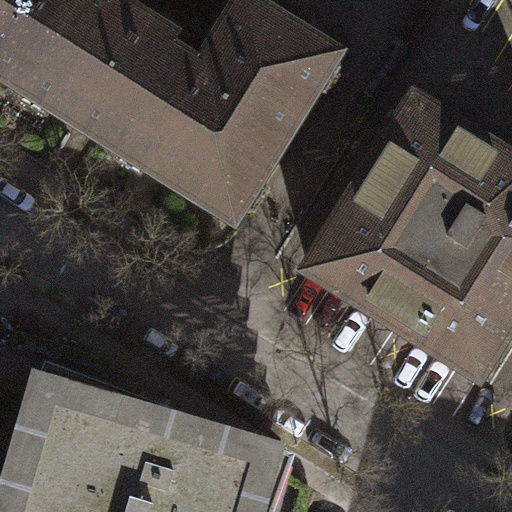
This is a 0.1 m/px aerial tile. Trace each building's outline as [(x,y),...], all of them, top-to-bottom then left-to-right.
[(0,0),(0,80),(15,89),(69,0),(67,0),(0,0)] [(68,0),(69,0),(15,89),(75,125),(149,170),(178,123),(166,116),(195,68),(170,53),(178,40),(112,0),(68,0)] [(178,123),(149,170),(238,229),(288,141),(342,55),(240,2),(212,54),(221,62),(207,78),(195,68),(166,116),(178,123)] [(511,160),(413,104),(308,273),(396,324),(474,381),(511,318),(511,160)] [(44,394),(10,511),(247,511),(264,456),(44,394)]
